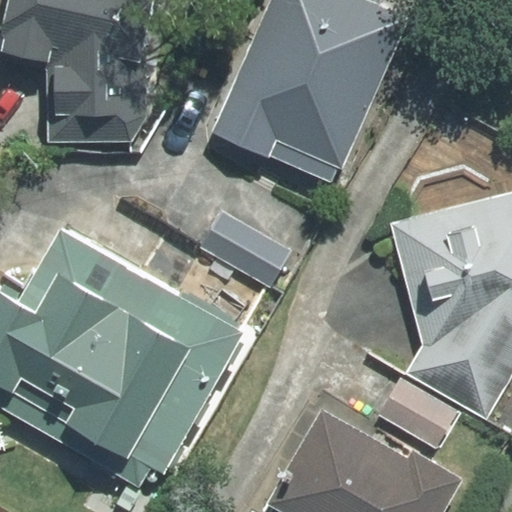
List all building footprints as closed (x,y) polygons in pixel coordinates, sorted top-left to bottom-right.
[(173,0),(29,0),(30,145),(174,145),(173,0)] [(396,0),(242,0),(199,118),(335,167),(396,0)] [(433,371),(486,400),(511,355),(511,153),(485,138),(413,265),(474,299),(433,371)] [(292,246),(215,204),(191,249),(268,291),(292,246)] [(0,409),(150,478),(229,307),(86,241),(67,282),(0,251),(0,409)] [(470,511),(490,480),(323,382),(255,497),(281,511),(470,511)]
